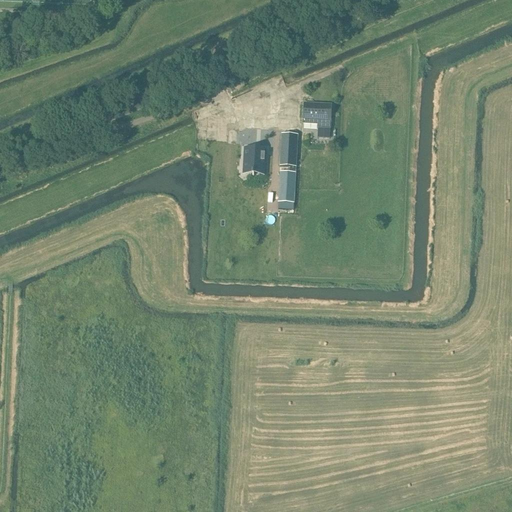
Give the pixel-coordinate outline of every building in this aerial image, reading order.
[(331,106),(304,104),(303,125),(318,126),(317,128),(330,129),(331,106)] [(282,135),(280,167),(296,168),(298,135),(282,135)] [(265,150),(265,149),(244,148),(243,175),(252,176),(252,172),(243,172),(245,149),(265,150)] [(245,149),(243,172),(252,172),(252,176),(252,177),(254,177),(254,176),(254,172),(264,172),(264,176),(266,149),(265,149),(265,150),(245,149)] [(280,173),(278,203),(294,204),(296,173),(280,173)]
